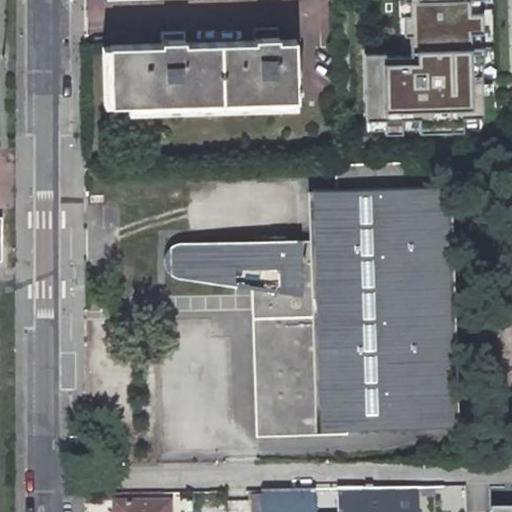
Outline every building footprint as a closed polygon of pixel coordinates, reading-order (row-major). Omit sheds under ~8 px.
[(464,116),(483,116),(482,63),(484,63),(484,45),(481,45),(479,0),(408,0),(410,55),(385,56),(385,53),(364,53),(366,120),(384,119),(384,133),(403,133),(402,119),(419,118),(420,132),(465,130),(464,116)] [(161,43),(110,45),(112,104),(297,98),(294,39),(278,40),(278,28),(255,29),(255,41),(185,43),(185,31),(161,31),(161,43)] [(440,159),(339,162),(338,187),(315,187),(316,238),(175,251),(173,251),(171,252),(169,253),(167,255),(166,257),(164,260),(163,264),(163,267),(164,270),(165,273),(166,275),(168,277),(171,279),(173,279),(176,280),(224,283),(249,284),(250,301),(253,434),(344,431),(344,418),(447,415),(440,159)] [(232,341),(233,381),(249,381),(249,341),(232,341)] [(418,511),(418,490),(317,491),(317,511),(418,511)] [(317,511),(317,491),(263,492),(263,511),(317,511)] [(169,511),(169,503),(114,503),(114,511),(169,511)]
